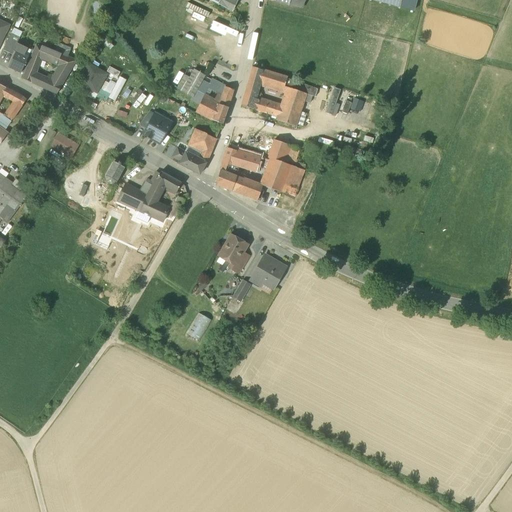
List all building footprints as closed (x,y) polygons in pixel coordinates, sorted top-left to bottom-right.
[(213,0),(212,2),(232,11),(237,1),(234,0),(213,0)] [(13,29),(3,50),(11,54),(19,38),(22,33),(13,29)] [(70,49),(56,43),(53,52),(61,55),(56,65),(58,66),(52,76),(49,75),(47,79),(42,77),(39,86),(57,94),(75,61),(67,57),(70,49)] [(15,52),(24,56),(27,49),(17,44),(13,51),(15,52)] [(36,45),(34,51),(32,55),(40,58),(40,59),(56,65),(61,55),(53,52),(36,45)] [(193,51),(183,45),(178,53),(188,59),(190,57),(192,58),(194,55),(191,54),(193,51)] [(24,56),(15,52),(8,67),(20,73),(21,73),(25,75),(32,55),(34,51),(31,49),(28,55),(27,57),(24,56)] [(25,75),(22,79),(31,83),(35,73),(40,59),(40,58),(32,55),(25,75)] [(106,75),(89,65),(86,70),(84,69),(77,82),(84,86),(83,89),(87,92),(89,89),(96,93),(106,75)] [(262,70),(252,67),(248,81),(258,84),(258,83),(262,70)] [(193,70),(181,91),(192,98),(204,76),(193,70)] [(287,78),(262,70),(258,83),(283,90),(286,79),(287,78)] [(42,77),(35,73),(31,83),(39,86),(42,77)] [(308,87),(286,79),(283,90),(286,91),(287,88),(306,94),(309,95),(309,93),(306,92),(308,87)] [(226,87),(213,80),(211,84),(210,83),(207,88),(222,96),(226,87)] [(258,84),(248,81),(246,89),(256,92),(258,84)] [(233,90),(226,87),(222,96),(230,100),(233,90)] [(317,90),(308,87),(306,92),(309,93),(309,95),(315,97),(317,90)] [(13,92),(6,88),(2,93),(1,95),(8,99),(11,95),(13,92)] [(306,94),(287,88),(286,91),(280,107),(277,117),(276,120),(295,127),(306,94)] [(274,105),(254,98),(256,92),(246,89),(241,105),(263,112),(271,115),(274,105)] [(26,99),(17,94),(15,98),(15,100),(18,102),(17,104),(14,102),(12,104),(20,109),(26,99)] [(160,96),(156,101),(167,108),(171,102),(160,96)] [(218,104),(203,96),(195,112),(212,121),(222,124),(227,108),(218,104)] [(230,100),(222,96),(218,104),(227,108),(230,100)] [(20,109),(12,104),(4,115),(7,117),(12,120),(20,109)] [(280,107),(274,105),(271,115),(277,117),(280,107)] [(149,111),(139,124),(146,128),(154,114),(149,111)] [(4,115),(0,112),(0,127),(5,131),(12,120),(7,117),(4,115)] [(271,115),(263,112),(263,116),(276,120),(277,117),(271,115)] [(163,119),(154,114),(146,128),(143,134),(159,143),(164,135),(166,134),(169,130),(168,127),(169,126),(162,122),(163,119)] [(207,135),(196,129),(185,153),(205,163),(212,148),(203,142),(207,135)] [(290,146),(274,140),(268,157),(284,163),(290,146)] [(297,148),(290,146),(284,163),(291,165),(291,166),(296,167),(298,163),(297,148)] [(185,153),(177,148),(173,156),(180,160),(185,153)] [(236,151),(227,148),(222,162),(231,166),(231,165),(236,151)] [(260,158),(236,151),(231,165),(245,170),(243,175),(254,179),(255,176),(260,158)] [(205,163),(185,153),(180,160),(178,164),(199,175),(205,163)] [(284,163),(268,157),(268,158),(269,159),(260,184),(262,185),(262,186),(281,192),(282,190),(284,184),(291,166),(291,165),(284,163)] [(117,161),(115,159),(106,176),(106,181),(106,182),(111,184),(112,184),(116,182),(125,165),(122,164),(123,164),(117,161)] [(231,166),(222,162),(220,170),(229,174),(231,166)] [(296,167),(291,166),(284,184),(298,188),(304,171),(296,167)] [(229,174),(220,170),(216,183),(215,182),(214,184),(215,184),(215,185),(238,194),(243,179),(229,174)] [(181,184),(160,172),(155,181),(152,186),(160,190),(163,185),(177,192),(181,184)] [(0,173),(0,214),(7,205),(15,211),(23,201),(23,200),(25,197),(17,191),(17,190),(11,186),(4,180),(6,178),(0,173)] [(17,178),(11,186),(17,190),(17,191),(25,197),(31,189),(17,178)] [(260,184),(244,178),(243,179),(238,194),(257,201),(262,186),(262,185),(260,184)] [(152,186),(144,182),(140,191),(147,195),(152,186)] [(118,200),(139,211),(147,195),(140,191),(126,184),(118,200)] [(298,188),(284,184),(282,190),(296,194),(298,188)] [(168,209),(154,202),(160,190),(152,186),(147,195),(139,211),(163,222),(168,209)] [(175,202),(168,214),(168,216),(171,217),(172,216),(175,217),(185,201),(180,198),(177,203),(175,202)] [(7,205),(0,214),(6,219),(11,212),(13,214),(15,211),(7,205)] [(0,261),(11,243),(0,235),(0,261)] [(246,244),(231,236),(221,253),(227,257),(226,260),(231,263),(234,265),(238,258),(246,244)] [(154,237),(150,244),(143,240),(138,249),(145,253),(152,257),(157,248),(160,242),(154,237)] [(145,253),(138,249),(135,254),(142,258),(145,253)] [(275,264),(264,257),(250,280),(260,286),(264,281),(274,286),(285,268),(276,262),(275,264)] [(245,262),(238,258),(234,265),(231,263),(228,268),(238,273),(245,262)] [(241,281),(232,296),(240,301),(249,285),(241,281)]
